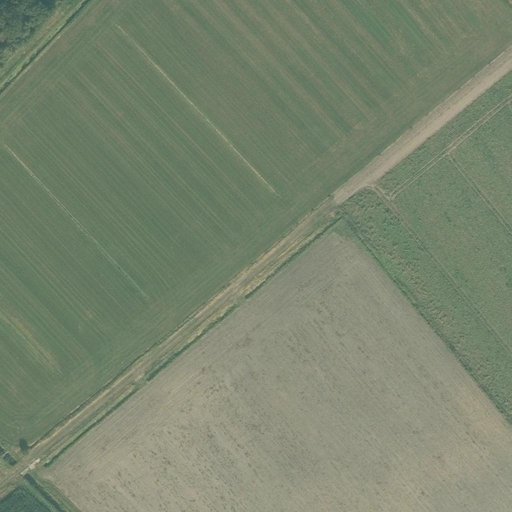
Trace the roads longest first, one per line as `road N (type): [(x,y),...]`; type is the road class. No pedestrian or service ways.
road 1 (track): [(333,204),(0,482)]
road 2 (track): [(0,109),(103,0)]
